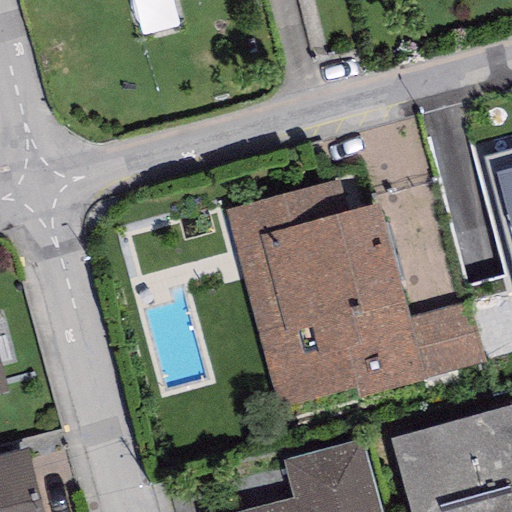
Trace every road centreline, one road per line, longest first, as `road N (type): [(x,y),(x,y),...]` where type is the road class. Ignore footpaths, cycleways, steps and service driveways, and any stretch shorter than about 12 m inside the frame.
road 1 (residential): [(50,186),(511,59)]
road 2 (residential): [(135,511),(50,186)]
road 3 (residential): [(50,186),(0,4)]
